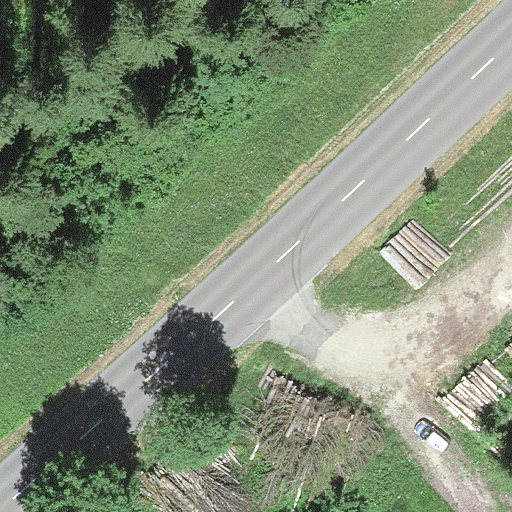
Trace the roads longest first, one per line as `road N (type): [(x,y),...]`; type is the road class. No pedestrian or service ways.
road 1 (secondary): [(511,44),(5,511)]
road 2 (track): [(481,511),(448,463),(348,354),(261,278)]
road 3 (track): [(363,371),(511,279)]
